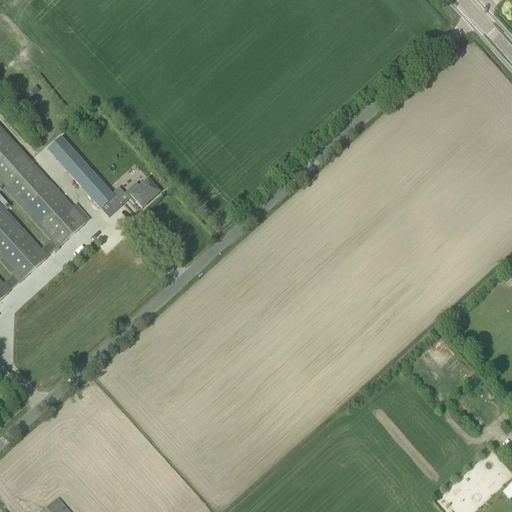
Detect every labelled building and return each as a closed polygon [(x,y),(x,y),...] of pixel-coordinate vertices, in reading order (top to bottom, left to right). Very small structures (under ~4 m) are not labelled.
[(0,187),(50,243),(57,249),(57,250),(86,224),(0,129),(0,187)] [(67,174),(74,182),(94,204),(101,211),(114,199),(111,196),(86,170),(80,162),(67,174)] [(159,181),(153,187),(159,194),(165,189),(159,181)] [(128,199),(133,205),(135,203),(142,210),(159,195),(152,188),(147,182),(138,190),(135,187),(124,196),(128,199)] [(0,263),(12,277),(19,284),(48,259),(41,251),(0,205),(0,263)] [(3,286),(0,282),(0,301),(10,293),(9,292),(3,286)] [(44,511),(66,511),(57,501),(44,511)]
